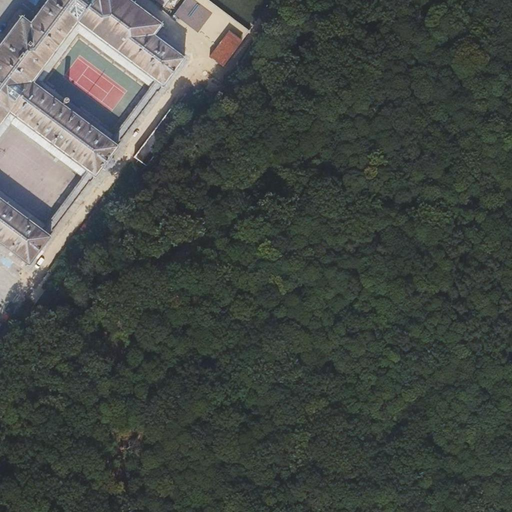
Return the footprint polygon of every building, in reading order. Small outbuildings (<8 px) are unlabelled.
[(48,0),(29,25),(22,20),(23,19),(22,18),(21,19),(19,18),(18,20),(20,21),(0,46),(0,245),(27,265),(26,266),(27,268),(28,267),(30,268),(31,266),(30,265),(48,241),(49,241),(51,239),(50,238),(54,232),(54,230),(88,184),(90,184),(93,179),(95,180),(97,177),(95,177),(101,169),(105,172),(107,168),(111,169),(112,166),(112,161),(114,160),(110,157),(115,151),(116,151),(118,149),(117,148),(121,142),(120,142),(161,87),(163,88),(165,86),(163,85),(181,60),(183,62),(185,60),(183,58),(184,56),(182,55),(180,56),(153,36),(159,27),(161,29),(163,26),(161,25),(163,23),(160,22),(159,24),(134,5),(136,4),(133,2),(132,4),(127,0),(48,0)] [(192,0),(153,0),(213,45),(211,47),(220,53),(237,29),(228,23),(226,26),(192,0)] [(224,84),(242,58),(229,49),(211,75),(224,84)] [(212,97),(214,95),(204,88),(199,94),(208,101),(212,97)] [(189,108),(199,94),(191,89),(181,102),(189,108)] [(187,119),(172,108),(134,158),(149,169),(187,119)] [(94,212),(80,230),(81,231),(82,232),(85,234),(88,230),(90,232),(98,221),(96,220),(100,215),(97,213),(97,214),(96,213),(95,213),(94,212)] [(0,346),(3,343),(4,344),(13,333),(0,323),(0,346)]
